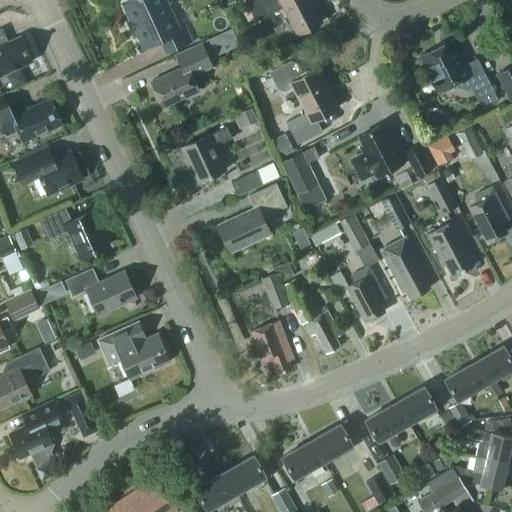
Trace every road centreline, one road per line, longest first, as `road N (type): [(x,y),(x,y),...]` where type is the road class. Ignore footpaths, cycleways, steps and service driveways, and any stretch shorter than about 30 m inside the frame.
road 1 (unclassified): [(213,410),(204,362),(39,0)]
road 2 (residential): [(213,410),(284,400),(344,379),(511,291)]
road 3 (residential): [(33,511),(125,434),(213,410)]
